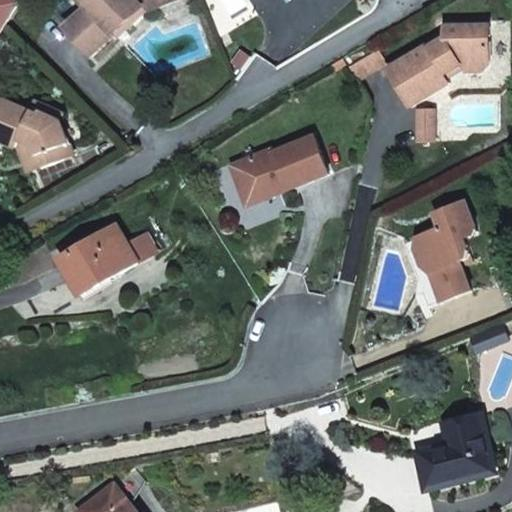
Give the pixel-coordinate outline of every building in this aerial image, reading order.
[(83,0),(91,8),(68,30),(95,57),(118,35),(114,31),(121,24),(126,28),(133,21),(128,17),(143,3),(148,0),(83,0)] [(114,31),(118,35),(121,39),(152,9),(174,0),(148,0),(143,3),(128,17),(133,21),(126,28),(121,24),(114,31)] [(431,46),(391,70),(414,108),(453,84),(448,75),(464,66),(464,72),(482,74),(491,66),(493,30),(449,27),(448,39),(432,48),(431,46)] [(379,51),(351,68),(361,82),(388,65),(379,51)] [(33,111),(0,97),(0,154),(12,149),(14,145),(19,147),(21,144),(23,140),(35,145),(44,168),(67,159),(63,148),(72,144),(63,122),(66,114),(46,105),(41,115),(33,111)] [(38,102),(33,111),(41,115),(46,105),(38,102)] [(437,129),(436,112),(422,112),(422,130),(437,129)] [(437,129),(422,130),(423,142),(437,142),(437,129)] [(282,188),(284,193),(332,175),(318,138),(277,153),(276,150),(235,164),(242,183),(248,183),(254,198),(282,188)] [(23,140),(21,144),(33,173),(44,168),(35,145),(23,140)] [(76,155),(72,144),(63,148),(67,159),(76,155)] [(250,206),(284,193),(282,188),(254,198),(248,183),(242,183),(250,206)] [(463,264),(474,259),(467,241),(481,236),(469,204),(437,216),(443,230),(405,245),(430,309),(474,293),(464,269),(463,264)] [(140,262),(157,252),(146,234),(129,244),(119,228),(63,262),(85,298),(141,264),(140,262)] [(476,264),(474,259),(463,264),(464,269),(476,264)] [(431,492),(499,474),(484,416),(458,423),(463,444),(455,446),(422,455),(431,492)] [(449,425),(455,446),(463,444),(458,423),(449,425)] [(117,485),(108,474),(100,481),(109,491),(117,485)] [(138,511),(117,485),(109,491),(82,511),(138,511)]
